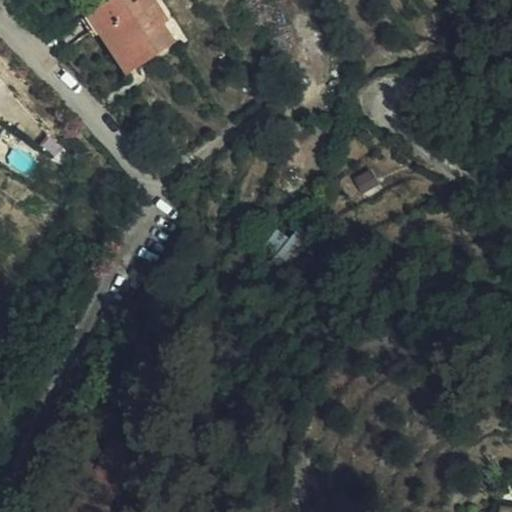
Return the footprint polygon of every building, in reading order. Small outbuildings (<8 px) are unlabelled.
[(110,28),(136,68),(173,43),(162,25),(167,21),(153,0),(109,0),(88,14),(101,34),(110,28)] [(128,73),(136,68),(110,28),(101,34),(128,73)] [(354,179),(369,204),(386,194),(372,169),(354,179)] [(268,244),(277,252),(290,240),(277,230),(268,244)] [(311,242),(300,232),(292,243),(282,255),(294,264),(311,242)] [(277,252),(282,255),(292,243),(290,240),(277,252)] [(124,511),(137,486),(140,487),(158,452),(136,441),(132,450),(114,442),(100,469),(89,464),(78,487),(97,497),(93,506),(80,500),(74,511),(124,511)]
